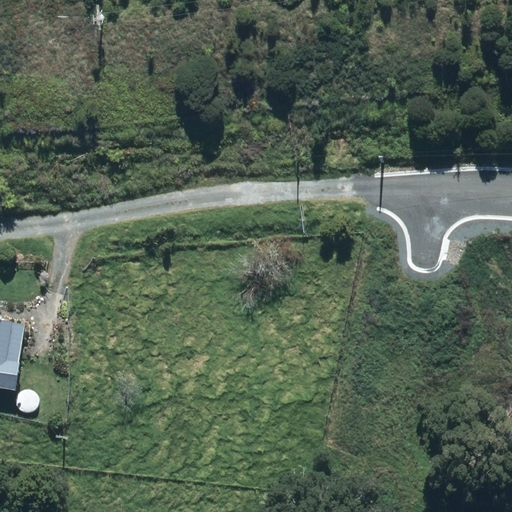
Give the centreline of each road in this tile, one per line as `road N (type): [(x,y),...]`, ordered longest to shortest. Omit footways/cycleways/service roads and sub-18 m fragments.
road 1 (track): [(0,233),(296,190)]
road 2 (residential): [(296,190),(425,192)]
